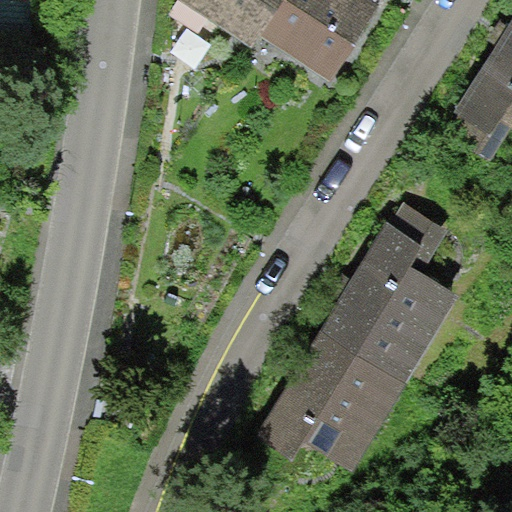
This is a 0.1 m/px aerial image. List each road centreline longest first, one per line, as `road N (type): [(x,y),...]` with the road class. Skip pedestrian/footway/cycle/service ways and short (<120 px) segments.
road 1 (residential): [(462,0),(225,384),(175,511)]
road 2 (unclassified): [(103,0),(64,337),(23,511)]
